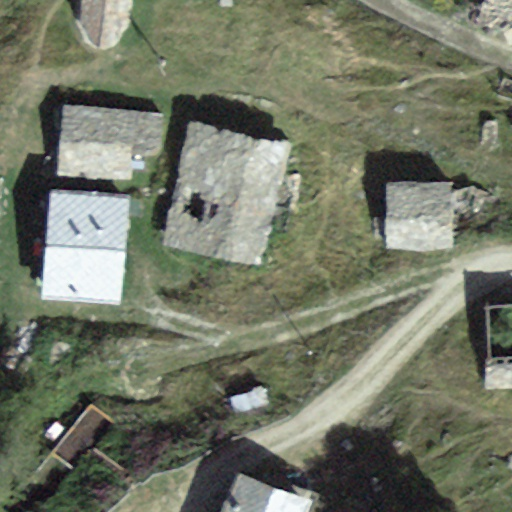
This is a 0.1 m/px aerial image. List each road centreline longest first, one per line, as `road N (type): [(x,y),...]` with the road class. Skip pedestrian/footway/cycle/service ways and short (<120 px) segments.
road 1 (track): [(511,266),(482,271),(461,286),(318,419),(208,472)]
road 2 (track): [(383,0),(511,56)]
